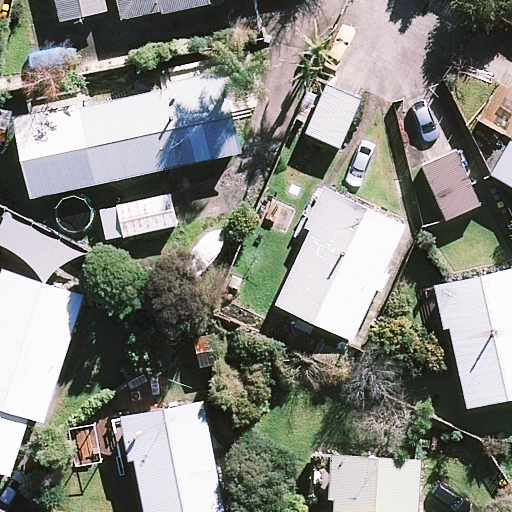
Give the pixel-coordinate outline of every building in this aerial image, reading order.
[(106,10),(104,0),(56,0),(61,20),(106,10)] [(212,0),(118,0),(123,20),(212,0)] [(242,152),(226,75),(14,120),(31,197),(242,152)] [(362,97),(325,81),(304,130),(341,146),(362,97)] [(511,86),(502,81),(482,117),(511,133),(511,137),(491,172),(511,184),(511,86)] [(480,204),(456,150),(421,165),(445,220),(480,204)] [(407,223),(324,185),(300,239),(304,241),(275,304),(353,340),(377,288),(383,291),(391,273),(385,270),(407,223)] [(177,224),(170,193),(116,205),(123,235),(123,237),(177,224)] [(123,235),(116,205),(100,209),(107,239),(123,235)] [(511,266),(434,283),(444,328),(450,327),(467,406),(511,396),(511,266)] [(45,422),(84,294),(3,269),(0,277),(0,471),(11,475),(29,417),(45,422)] [(226,511),(204,398),(121,414),(130,460),(135,459),(145,511),(226,511)] [(423,458),(333,452),(330,497),(336,497),(335,511),(424,511),(425,509),(419,509),(423,458)]
